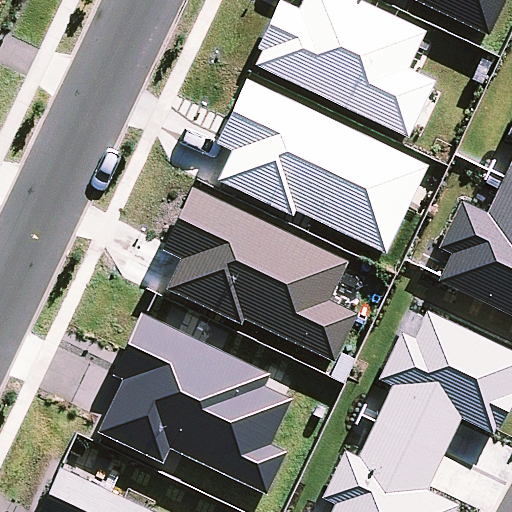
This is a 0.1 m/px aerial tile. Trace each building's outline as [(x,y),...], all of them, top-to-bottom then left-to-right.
[(406,67),(423,33),(356,0),(296,0),(280,34),(271,29),(254,61),(405,137),(433,80),(406,67)] [(405,0),(487,36),(503,0),(405,0)] [(228,148),(215,177),(385,253),(425,164),(242,82),(215,142),(228,148)] [(346,258),(188,187),(161,249),(178,257),(166,285),(332,361),(355,310),(328,298),(346,258)] [(168,446),(264,491),(284,450),(268,442),(289,397),(263,385),(269,373),(139,311),(109,373),(119,378),(94,429),(161,461),(168,446)] [(157,511),(55,466),(34,511),(157,511)]
